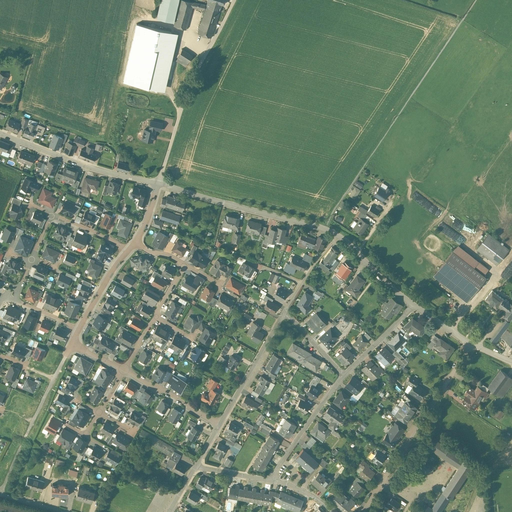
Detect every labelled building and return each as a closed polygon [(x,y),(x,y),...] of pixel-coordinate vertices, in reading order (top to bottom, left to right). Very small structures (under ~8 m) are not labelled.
[(178,0),(160,0),(157,17),(174,21),(178,0)] [(208,0),(208,5),(183,0),(180,0),(174,26),(187,29),(193,7),(205,10),(199,32),(213,36),(221,7),(226,8),(227,0),(208,0)] [(177,33),(137,24),(124,81),(164,90),(177,33)] [(174,60),(185,66),(192,54),(181,48),(174,60)] [(29,121),(23,118),(20,126),(25,128),(25,127),(26,127),(28,122),(29,121)] [(20,124),(9,119),(6,128),(16,132),(20,124)] [(151,121),(149,128),(150,128),(149,130),(144,129),(142,139),(152,142),(155,132),(154,131),(155,129),(153,129),(154,122),(151,121)] [(36,126),(29,123),(29,122),(28,123),(29,122),(28,122),(26,127),(23,135),(31,138),(34,131),(34,130),(36,126)] [(154,122),(153,129),(155,129),(161,130),(163,123),(154,122)] [(45,128),(38,125),(35,131),(42,134),(45,128)] [(62,138),(54,135),(49,145),(58,149),(61,142),(62,138)] [(10,144),(0,139),(0,154),(1,154),(2,151),(6,152),(9,144),(10,144)] [(73,144),(68,142),(64,151),(72,154),(76,145),(76,144),(73,143),(73,144)] [(86,150),(81,149),(78,157),(86,160),(90,147),(87,146),(86,150)] [(94,149),(90,147),(86,160),(93,163),(97,154),(93,153),(94,149)] [(28,154),(21,151),(17,160),(25,162),(28,154)] [(34,156),(28,154),(25,162),(31,165),(34,156)] [(58,164),(52,162),(49,161),(48,164),(46,164),(45,166),(47,167),(45,170),(54,174),(58,164)] [(130,165),(118,161),(116,169),(128,173),(130,165)] [(71,169),(66,167),(63,174),(61,178),(62,179),(67,181),(71,169)] [(77,171),(71,169),(67,181),(72,183),(73,183),(74,179),(77,171)] [(98,180),(85,177),(82,190),(88,191),(89,186),(96,188),(98,180)] [(34,182),(26,178),(21,187),(30,191),(31,188),(34,182)] [(79,181),(74,179),(73,183),(72,183),(71,185),(77,187),(79,181)] [(354,184),(361,188),(363,184),(356,180),(354,184)] [(119,184),(110,181),(108,186),(107,191),(116,193),(119,184)] [(141,188),(138,187),(138,188),(134,187),(132,192),(130,193),(130,195),(131,197),(133,197),(135,196),(141,198),(143,199),(143,196),(145,190),(141,189),(141,188)] [(360,190),(355,187),(349,195),(354,199),(360,190)] [(384,191),(379,187),(374,195),(382,201),(390,190),(386,188),(384,191)] [(49,191),(43,188),(38,201),(52,207),(56,198),(52,197),(52,196),(50,195),(49,195),(48,193),(49,191)] [(147,197),(143,196),(143,199),(141,198),(140,201),(139,201),(138,204),(145,206),(147,197)] [(172,197),(168,196),(167,200),(165,206),(182,211),(185,201),(176,198),(172,197)] [(21,200),(13,197),(11,202),(13,203),(19,206),(21,200)] [(74,206),(66,203),(65,202),(61,211),(64,212),(64,213),(67,214),(68,214),(71,215),(72,213),(75,206),(74,206)] [(19,206),(13,203),(10,211),(12,211),(13,214),(12,215),(19,219),(22,212),(20,206),(20,207),(20,206),(19,206)] [(80,206),(75,204),(74,206),(75,206),(72,213),(77,215),(80,206)] [(375,208),(371,205),(367,212),(375,217),(380,209),(376,206),(375,208)] [(367,211),(360,206),(357,210),(361,212),(365,214),(367,211)] [(174,214),(162,210),(160,218),(177,224),(180,216),(177,215),(174,214)] [(43,215),(34,211),(31,219),(39,223),(42,218),(43,215)] [(95,216),(89,213),(89,212),(87,211),(86,212),(85,212),(82,220),(85,221),(85,222),(88,223),(89,223),(92,224),(92,222),(95,216)] [(365,214),(361,212),(358,217),(360,218),(368,223),(370,221),(365,217),(367,215),(365,214)] [(114,217),(106,214),(103,220),(104,221),(102,224),(103,224),(103,225),(105,226),(106,225),(110,227),(113,221),(114,217)] [(239,218),(225,215),(224,219),(223,220),(224,222),(223,225),(236,229),(239,218)] [(368,223),(360,218),(357,222),(354,220),(354,221),(351,225),(350,225),(351,225),(351,226),(352,227),(353,227),(358,231),(361,233),(368,223)] [(131,223),(120,219),(118,224),(121,225),(118,234),(126,237),(131,223)] [(162,222),(154,219),(152,225),(160,228),(162,222)] [(261,223),(248,220),(246,230),(258,233),(260,226),(261,223)] [(68,231),(58,226),(55,234),(58,235),(57,237),(61,238),(64,239),(68,231)] [(266,227),(260,226),(258,233),(264,235),(265,234),(266,227)] [(12,231),(6,228),(2,237),(4,238),(3,240),(8,242),(8,240),(11,241),(14,233),(15,232),(12,231)] [(285,229),(278,228),(277,231),(275,240),(282,242),(283,236),(285,229)] [(277,231),(271,229),(269,235),(268,241),(275,243),(275,240),(277,231)] [(168,237),(159,232),(153,243),(162,248),(162,247),(167,240),(168,237)] [(82,235),(76,233),(73,239),(71,244),(78,247),(82,235)] [(315,239),(302,234),(297,246),(305,248),(306,245),(311,247),(312,246),(315,239)] [(509,250),(489,234),(477,249),(481,252),(497,265),(508,251),(509,250)] [(82,235),(78,247),(82,248),(84,243),(87,237),(82,235)] [(33,241),(21,236),(19,239),(15,250),(27,255),(33,241)] [(326,240),(318,237),(317,240),(315,239),(312,246),(314,246),(314,247),(320,250),(322,247),(323,246),(326,240)] [(182,243),(177,240),(172,249),(182,256),(186,249),(181,246),(182,243)] [(113,249),(102,244),(98,251),(99,252),(97,258),(104,261),(107,255),(109,256),(113,249)] [(197,247),(194,245),(189,253),(193,255),(195,251),(197,247)] [(59,252),(46,247),(42,256),(55,262),(59,252)] [(332,247),(327,254),(332,258),(337,252),(332,247)] [(195,251),(193,255),(190,260),(194,262),(193,262),(196,263),(201,254),(195,251)] [(434,276),(467,302),(486,278),(482,274),(487,268),(479,261),(474,268),(453,251),(434,276)] [(74,257),(66,254),(63,261),(71,265),(74,257)] [(207,258),(201,254),(196,263),(198,265),(202,267),(205,262),(207,258)] [(312,257),(305,254),(303,260),(307,262),(310,264),(312,257)] [(327,254),(323,259),(322,258),(318,263),(327,270),(331,265),(329,263),(332,258),(327,254)] [(143,258),(141,257),(139,257),(138,256),(137,257),(136,258),(135,257),(134,258),(132,259),(131,261),(132,263),(134,264),(135,264),(136,265),(137,266),(139,266),(139,267),(139,268),(139,269),(140,270),(141,269),(142,268),(148,267),(151,261),(145,257),(144,259),(143,259),(143,258)] [(303,260),(293,256),(289,265),(303,271),(307,262),(303,260)] [(246,259),(239,257),(236,262),(242,265),(243,262),(244,262),(246,259)] [(20,264),(10,260),(7,265),(6,267),(7,267),(10,269),(9,270),(13,272),(13,271),(16,273),(20,264)] [(224,264),(219,261),(217,260),(210,271),(218,276),(220,271),(224,265),(224,264)] [(101,267),(95,264),(91,262),(89,267),(91,268),(90,271),(89,274),(96,278),(101,267)] [(243,262),(242,265),(239,270),(244,273),(249,265),(243,262)] [(352,268),(344,262),(336,273),(343,279),(352,268)] [(47,269),(37,265),(36,268),(34,273),(44,277),(47,269)] [(174,269),(166,265),(162,272),(163,272),(170,276),(174,269)] [(232,269),(227,266),(226,266),(224,265),(220,271),(222,272),(222,274),(228,277),(232,269)] [(254,269),(249,265),(244,273),(250,276),(250,277),(254,270),(254,269)] [(71,278),(60,274),(56,282),(67,287),(71,278)] [(204,279),(197,274),(194,279),(198,282),(197,282),(201,284),(204,279)] [(364,280),(357,275),(354,279),(349,285),(347,288),(352,292),(351,293),(356,297),(360,291),(358,289),(364,280)] [(133,280),(125,276),(121,282),(123,282),(130,286),(133,280)] [(160,278),(155,276),(154,277),(151,283),(152,283),(153,284),(154,285),(155,285),(160,288),(162,285),(164,286),(167,282),(160,278)] [(194,279),(188,276),(186,279),(185,278),(183,281),(184,282),(183,284),(188,288),(187,288),(188,288),(189,288),(189,289),(189,291),(191,292),(193,292),(195,288),(194,288),(194,287),(197,282),(198,282),(194,279)] [(243,286),(230,278),(226,286),(234,290),(237,292),(239,290),(241,291),(243,286)] [(90,287),(82,284),(80,290),(88,293),(90,287)] [(124,290),(115,285),(111,292),(120,297),(124,290)] [(214,292),(206,287),(201,296),(209,300),(211,296),(214,292)] [(159,295),(147,288),(142,297),(148,301),(150,302),(153,304),(154,304),(159,295)] [(287,293),(278,288),(273,296),(278,299),(282,301),(287,293)] [(33,291),(32,291),(28,289),(25,298),(34,302),(36,298),(38,292),(34,290),(33,291)] [(321,293),(316,289),(314,292),(320,296),(319,297),(321,298),(324,294),(322,292),(321,293)] [(88,293),(80,290),(77,296),(81,298),(85,299),(88,293)] [(503,299),(492,290),(485,299),(495,307),(496,308),(499,305),(504,309),(507,304),(502,300),(503,299)] [(305,292),(301,298),(297,305),(305,313),(310,308),(307,305),(312,297),(305,292)] [(227,298),(221,294),(218,300),(216,302),(216,303),(222,306),(227,298)] [(48,295),(43,306),(49,308),(53,297),(48,295)] [(215,298),(211,296),(209,300),(207,303),(211,305),(215,298)] [(53,297),(49,308),(54,310),(57,304),(59,299),(53,297)] [(108,297),(105,302),(109,305),(112,307),(116,301),(109,298),(108,297)] [(233,301),(227,298),(222,306),(228,309),(230,307),(233,301)] [(391,298),(386,305),(384,304),(382,307),(383,308),(380,312),(389,319),(393,312),(396,315),(402,306),(391,298)] [(271,302),(267,300),(267,302),(263,307),(273,313),(277,306),(271,302)] [(74,303),(70,301),(67,306),(77,310),(79,305),(74,303)] [(176,303),(172,301),(169,307),(177,311),(180,306),(180,305),(176,303)] [(109,305),(105,302),(101,308),(102,308),(109,313),(109,312),(112,307),(109,305)] [(507,304),(504,309),(505,310),(503,312),(506,314),(504,316),(510,320),(511,317),(511,304),(509,302),(507,304)] [(147,307),(143,305),(142,306),(139,311),(139,312),(141,313),(140,314),(143,315),(143,314),(147,316),(151,309),(147,307)] [(14,308),(8,306),(6,311),(3,317),(4,317),(9,319),(14,308)] [(77,310),(67,306),(65,312),(69,314),(75,316),(77,310)] [(177,311),(169,307),(165,313),(169,315),(173,317),(177,311)] [(14,308),(9,319),(15,322),(19,311),(14,308)] [(325,323),(316,313),(307,321),(316,332),(322,326),(325,323)] [(28,314),(25,322),(24,325),(32,329),(33,325),(35,321),(37,318),(28,314)] [(99,314),(98,314),(93,323),(101,327),(104,329),(108,322),(108,321),(109,320),(103,317),(99,314)] [(203,319),(197,315),(195,320),(198,321),(196,325),(199,326),(201,322),(203,319)] [(195,320),(189,316),(184,326),(184,327),(185,328),(187,327),(192,331),(196,325),(198,321),(195,320)] [(134,318),(133,317),(133,318),(129,324),(139,330),(143,323),(134,318)] [(424,327),(412,319),(403,327),(408,332),(411,329),(413,331),(419,335),(424,327)] [(50,324),(42,320),(41,324),(39,328),(41,329),(47,332),(50,324)] [(329,320),(325,323),(322,326),(325,328),(331,323),(329,320)] [(505,321),(493,337),(490,340),(495,344),(501,337),(510,325),(508,324),(505,321)] [(511,321),(510,325),(501,337),(511,345),(511,321)] [(207,325),(201,322),(199,326),(198,328),(204,331),(205,328),(206,328),(207,325)] [(247,332),(253,335),(251,339),(258,343),(263,333),(258,330),(261,326),(253,322),(247,332)] [(331,323),(325,328),(327,331),(330,327),(331,328),(333,325),(331,323)] [(163,329),(158,325),(151,336),(157,340),(163,329)] [(12,330),(4,327),(2,330),(8,333),(7,334),(10,335),(12,330)] [(65,330),(57,327),(55,332),(53,336),(54,336),(61,339),(65,330)] [(331,328),(330,327),(327,331),(319,338),(328,348),(335,342),(333,341),(339,336),(331,328)] [(215,333),(206,328),(205,328),(204,331),(199,339),(206,343),(207,344),(208,345),(209,344),(210,343),(210,342),(215,333)] [(163,329),(157,340),(162,343),(163,343),(164,341),(165,340),(169,332),(163,329)] [(126,332),(123,330),(121,334),(120,333),(117,338),(117,337),(117,338),(122,341),(130,345),(135,337),(126,332)] [(398,333),(388,343),(395,350),(396,350),(405,340),(398,333)] [(171,341),(169,346),(174,349),(180,339),(179,338),(175,335),(171,341)] [(368,342),(361,335),(352,344),(358,351),(368,342)] [(434,335),(431,341),(436,344),(440,339),(434,335)] [(109,340),(102,336),(100,340),(97,344),(97,345),(104,348),(109,340)] [(180,339),(174,349),(179,352),(182,347),(185,342),(180,339)] [(454,348),(440,339),(436,344),(435,346),(443,351),(441,355),(446,358),(454,348)] [(115,344),(109,340),(104,348),(110,352),(113,347),(115,344)] [(351,347),(346,342),(343,345),(345,347),(348,350),(351,347)] [(307,352),(292,343),(287,352),(298,359),(297,360),(301,362),(307,352)] [(26,349),(15,344),(12,352),(16,354),(19,355),(19,356),(22,357),(26,349)] [(45,350),(37,346),(36,346),(32,355),(41,359),(45,350)] [(196,346),(194,349),(194,348),(191,349),(192,352),(190,356),(199,362),(205,352),(196,346)] [(348,350),(345,347),(336,356),(345,364),(352,356),(348,351),(348,350)] [(383,347),(375,355),(375,356),(376,355),(386,364),(385,365),(393,358),(393,357),(391,355),(387,351),(387,352),(383,348),(384,348),(383,347)] [(155,352),(148,348),(146,351),(151,354),(151,355),(153,356),(155,352)] [(146,351),(143,350),(138,358),(146,363),(151,355),(151,354),(146,351)] [(407,361),(396,350),(395,350),(393,352),(405,364),(407,361)] [(317,359),(310,355),(311,354),(307,352),(301,362),(305,364),(305,363),(312,367),(311,368),(316,371),(317,369),(318,366),(321,361),(317,359)] [(405,364),(393,352),(391,355),(393,357),(393,358),(403,367),(405,364)] [(275,355),(274,355),(271,360),(270,360),(266,368),(272,371),(274,367),(276,369),(281,359),(278,357),(275,355)] [(386,364),(376,355),(375,356),(385,365),(386,364)] [(227,360),(221,356),(218,361),(225,365),(227,360)] [(238,360),(231,356),(226,365),(233,369),(238,360)] [(81,358),(80,357),(76,363),(74,368),(79,371),(79,370),(85,373),(90,363),(81,358)] [(369,361),(362,369),(367,374),(367,373),(373,378),(379,373),(379,372),(376,369),(372,366),(373,365),(369,361)] [(19,369),(11,366),(6,376),(14,379),(14,380),(15,377),(19,369)] [(384,372),(379,366),(376,369),(379,372),(379,373),(381,375),(384,372)] [(161,369),(159,367),(158,368),(157,367),(152,376),(161,381),(163,379),(166,372),(162,370),(161,369)] [(106,371),(102,369),(99,374),(109,380),(113,375),(106,371)] [(501,370),(488,387),(498,395),(501,391),(511,377),(507,374),(501,370)] [(167,371),(166,372),(163,379),(167,381),(171,373),(167,371)] [(109,380),(99,374),(96,380),(101,383),(106,386),(109,380)] [(186,382),(176,376),(172,384),(171,384),(170,386),(180,392),(186,382)] [(268,380),(261,376),(259,380),(260,381),(262,382),(260,385),(258,384),(255,390),(263,395),(270,382),(271,381),(268,380)] [(360,382),(353,376),(345,386),(353,393),(356,395),(363,385),(364,385),(360,382)] [(418,381),(410,376),(406,383),(412,386),(414,383),(415,384),(418,381)] [(77,380),(70,377),(67,382),(75,387),(78,381),(77,380)] [(34,382),(27,379),(23,387),(32,391),(36,383),(34,382)] [(217,382),(211,379),(207,385),(213,389),(217,382)] [(317,381),(313,379),(309,385),(311,386),(311,385),(314,387),(318,382),(317,381)] [(369,385),(363,379),(360,382),(364,385),(363,385),(367,388),(369,385)] [(137,386),(128,381),(124,389),(132,394),(136,388),(137,386)] [(75,387),(67,382),(64,388),(70,391),(72,392),(75,387)] [(415,384),(414,383),(412,386),(409,392),(421,399),(426,391),(415,384)] [(314,387),(311,385),(311,386),(306,393),(314,398),(319,391),(314,387)] [(363,385),(356,395),(353,393),(351,395),(357,400),(367,388),(363,385)] [(103,392),(95,387),(89,398),(96,403),(103,392)] [(488,393),(478,387),(475,391),(471,388),(470,387),(469,387),(465,394),(467,395),(471,397),(470,398),(478,403),(483,395),(485,396),(488,393)] [(299,394),(288,388),(286,391),(290,392),(297,397),(299,394)] [(138,390),(135,397),(138,399),(139,399),(143,393),(138,390)] [(149,393),(144,390),(143,393),(139,399),(144,402),(146,399),(149,401),(152,397),(148,395),(149,393)] [(219,394),(211,390),(208,395),(207,395),(205,393),(203,394),(201,397),(202,399),(204,400),(206,399),(207,400),(213,404),(219,394)] [(345,394),(341,392),(333,402),(341,407),(349,397),(345,394)] [(405,392),(401,396),(402,399),(405,401),(405,400),(408,402),(411,399),(405,392)] [(68,398),(60,393),(55,401),(64,406),(65,403),(68,398)] [(471,397),(467,395),(463,401),(474,408),(478,403),(470,398),(471,397)] [(254,401),(245,396),(241,404),(249,409),(251,405),(254,401)] [(116,399),(115,399),(111,404),(119,409),(122,404),(123,403),(116,399)] [(295,407),(305,413),(309,405),(303,401),(300,399),(298,403),(295,407)] [(401,399),(397,405),(400,407),(405,401),(402,399),(401,399)] [(157,408),(164,412),(169,405),(162,400),(157,408)] [(408,402),(405,400),(405,401),(400,407),(411,415),(416,408),(408,402)] [(65,403),(64,406),(61,411),(65,414),(70,406),(65,403)] [(119,409),(111,404),(108,410),(111,412),(116,415),(116,414),(119,409)] [(397,405),(396,404),(391,411),(392,412),(395,414),(400,407),(397,405)] [(339,414),(329,407),(324,414),(332,420),(337,424),(337,423),(342,416),(340,415),(341,414),(340,414),(339,414)] [(411,415),(400,407),(395,414),(395,415),(399,418),(406,422),(411,415)] [(181,413),(173,408),(168,418),(176,422),(181,413)] [(84,411),(79,409),(75,415),(86,421),(89,415),(84,411)] [(503,414),(498,410),(494,415),(500,419),(503,414)] [(135,413),(132,411),(130,415),(131,415),(128,419),(131,421),(134,423),(137,424),(138,422),(139,422),(141,418),(134,414),(135,413)] [(86,421),(75,415),(73,420),(72,420),(76,422),(83,426),(86,421)] [(76,422),(72,420),(73,420),(71,419),(68,423),(69,424),(74,427),(76,422)] [(295,425),(285,419),(282,425),(292,431),(295,425)] [(58,425),(50,420),(46,427),(50,429),(49,431),(53,433),(54,432),(58,425)] [(337,424),(332,420),(328,426),(333,430),(338,424),(337,423),(337,424)] [(113,427),(105,422),(101,430),(109,434),(110,432),(113,427)] [(239,427),(230,422),(226,430),(235,435),(235,434),(239,427)] [(318,422),(310,432),(315,436),(317,433),(321,435),(324,438),(330,431),(318,422)] [(271,429),(261,423),(260,426),(261,427),(262,428),(270,432),(271,429)] [(404,429),(395,423),(391,428),(390,427),(389,428),(390,429),(387,434),(396,440),(401,434),(404,429)] [(292,431),(282,425),(278,431),(288,437),(292,431)] [(199,431),(192,427),(187,437),(194,441),(199,431)] [(270,432),(262,428),(261,427),(259,431),(268,435),(270,432)] [(68,431),(63,428),(60,434),(57,439),(62,442),(68,431)] [(175,449),(142,430),(138,438),(170,456),(175,449)] [(235,435),(226,430),(224,433),(227,435),(226,436),(227,438),(228,439),(233,442),(236,438),(235,434),(235,435)] [(340,435),(333,430),(331,432),(331,433),(338,438),(340,435)] [(73,434),(68,431),(62,442),(67,445),(70,441),(73,434)] [(123,436),(117,433),(115,437),(112,441),(113,441),(118,444),(123,436)] [(387,434),(386,433),(381,441),(385,443),(386,442),(389,444),(388,445),(389,445),(392,447),(396,441),(396,440),(387,434)] [(279,440),(269,435),(265,443),(274,448),(279,440)] [(125,437),(123,436),(118,444),(124,448),(127,444),(129,440),(125,437)] [(316,441),(311,437),(306,443),(310,447),(316,441)] [(432,437),(424,448),(431,452),(432,450),(438,441),(432,437)] [(86,442),(79,438),(73,447),(76,448),(75,448),(76,451),(79,450),(80,451),(81,451),(84,446),(86,442)] [(449,449),(438,441),(432,450),(443,457),(448,450),(449,449)] [(224,446),(219,442),(215,449),(217,450),(214,456),(220,460),(223,454),(227,447),(224,446)] [(274,448),(265,443),(259,454),(268,459),(274,448)] [(236,447),(233,446),(232,445),(230,449),(237,454),(240,450),(236,447)] [(84,446),(81,451),(80,451),(79,453),(83,456),(87,448),(84,446)] [(102,451),(97,448),(94,447),(93,449),(89,455),(89,456),(96,461),(97,459),(102,451)] [(317,462),(303,449),(298,454),(295,458),(310,471),(317,462)] [(110,451),(109,450),(105,458),(116,464),(120,457),(118,456),(117,455),(110,451)] [(377,450),(376,451),(375,450),(374,453),(375,454),(371,459),(379,464),(385,456),(383,454),(377,450)] [(463,460),(448,450),(443,457),(459,468),(464,460),(463,460)] [(181,455),(174,451),(171,457),(178,461),(181,455)] [(268,459),(259,454),(252,464),(261,470),(268,459)] [(171,457),(170,456),(167,462),(167,463),(165,467),(181,475),(181,474),(173,469),(177,462),(178,461),(171,457)] [(233,461),(227,458),(224,463),(230,467),(233,461)] [(363,459),(359,464),(363,468),(365,466),(367,468),(370,465),(363,459)] [(443,491),(443,492),(432,509),(436,511),(440,511),(451,497),(452,497),(473,465),(464,459),(463,460),(464,460),(459,468),(446,487),(445,487),(445,488),(443,487),(442,489),(443,490),(443,491)] [(177,462),(173,469),(181,474),(186,467),(177,462)] [(363,468),(359,473),(362,476),(367,480),(373,473),(367,468),(365,466),(363,468)] [(400,485),(404,488),(414,473),(409,470),(400,485)] [(318,472),(311,481),(316,486),(324,477),(318,472)] [(341,474),(338,472),(332,478),(335,481),(341,474)] [(45,481),(28,476),(26,485),(42,489),(45,481)] [(202,478),(200,477),(195,485),(201,488),(202,485),(205,480),(204,479),(204,478),(202,478)] [(326,479),(324,477),(316,486),(322,490),(331,480),(329,478),(326,479)] [(210,480),(206,478),(205,480),(202,485),(210,490),(214,482),(210,480)] [(359,484),(355,480),(352,484),(351,483),(353,486),(349,490),(357,497),(364,488),(359,484)] [(70,485),(53,484),(53,494),(69,495),(70,485)] [(235,488),(230,487),(228,497),(233,498),(233,496),(237,497),(239,489),(239,485),(236,485),(235,488)] [(243,490),(239,489),(237,497),(237,499),(241,499),(241,498),(245,499),(247,490),(248,487),(244,486),(243,490)] [(96,492),(80,487),(77,497),(93,502),(96,492)] [(252,491),(247,490),(245,499),(245,500),(250,501),(250,499),(254,500),(255,492),(256,488),(252,488),(252,491)] [(260,493),(255,492),(254,500),(254,502),(258,502),(258,501),(262,502),(263,499),(264,493),(264,490),(261,489),(260,493)] [(199,496),(190,491),(188,496),(186,499),(195,504),(199,496)] [(291,496),(280,492),(280,494),(278,497),(279,497),(278,500),(277,502),(282,504),(282,503),(288,505),(291,496)] [(268,494),(264,493),(263,499),(262,502),(262,503),(266,504),(266,502),(270,503),(270,505),(271,505),(272,498),(268,498),(268,494)] [(342,495),(339,498),(336,495),(332,499),(339,506),(339,507),(344,511),(345,509),(346,510),(347,510),(348,510),(348,508),(349,508),(355,502),(350,498),(348,500),(346,498),(342,495)] [(303,501),(291,496),(288,505),(296,509),(296,511),(298,511),(301,506),(303,501)] [(399,504),(391,498),(389,502),(388,501),(388,502),(385,506),(394,511),(399,504)]
